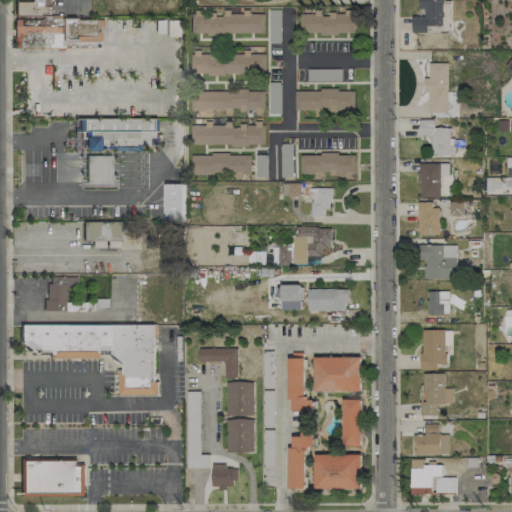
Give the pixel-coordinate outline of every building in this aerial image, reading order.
[(300,33),(353,33),(353,7),(321,7),(321,12),(300,12),(300,33)] [(264,33),(264,13),(223,13),(191,13),(191,33),(264,33)] [(102,20),(103,29),(100,29),(100,41),(76,41),(76,40),(65,41),(63,47),(14,47),(14,27),(61,27),(60,19),(75,17),(76,20),(102,20)] [(266,73),(265,53),(190,54),(191,74),(266,73)] [(448,63),(429,62),(429,78),(424,78),(423,92),(429,92),(429,112),(447,113),(448,63)] [(190,91),(191,111),(232,110),(265,109),(264,90),(190,91)] [(354,90),(295,91),(295,110),(329,109),(329,111),(354,110),(354,90)] [(155,118),(155,130),(152,130),(152,135),(146,136),(146,143),(99,143),(99,148),(83,148),(83,136),(79,136),(80,129),(82,128),(81,117),(155,118)] [(434,120),(420,120),(420,135),(432,135),(432,156),(453,156),(453,128),(434,128),(434,120)] [(264,145),(264,124),(240,124),(240,125),(212,125),(212,124),(191,124),(191,145),(264,145)] [(250,154),(190,154),(191,173),(250,172),(250,154)] [(300,174),(319,174),(319,173),(353,173),(353,154),(300,155),(300,174)] [(86,155),(86,184),(111,184),(111,156),(86,155)] [(485,177),(485,194),(511,194),(511,190),(511,158),(511,159),(511,177),(485,177)] [(450,163),(418,163),(418,197),(450,197),(450,163)] [(439,207),(432,207),(432,202),(417,202),(418,238),(440,237),(439,207)] [(464,215),(464,202),(449,202),(449,216),(464,215)] [(84,242),(120,240),(120,222),(83,223),(84,242)] [(278,265),(307,264),(307,256),(322,256),(322,249),(331,249),(330,227),(293,227),(294,242),(278,242),(278,265)] [(456,245),(414,244),(413,259),(424,260),(424,278),(456,278),(456,245)] [(281,310),(303,309),(302,284),(281,285),(281,310)] [(308,311),(347,310),(346,288),(307,290),(308,311)] [(449,291),(428,291),(427,314),(448,314),(449,291)] [(157,381),(156,394),(118,394),(118,369),(122,369),(121,363),(109,353),(106,350),(36,350),(34,353),(19,341),(20,324),(152,323),(153,381),(157,381)] [(421,369),(436,369),(436,364),(446,364),(446,345),(451,345),(451,330),(421,330),(421,369)] [(199,361),(224,361),(224,377),(237,377),(237,348),(199,348),(199,361)] [(361,356),(314,357),(314,391),(361,390),(361,356)] [(287,400),(292,400),(291,410),(312,410),(312,398),(304,398),(305,358),(288,358),(287,400)] [(444,373),(424,373),(424,402),(421,402),(421,415),(437,415),(437,404),(453,404),(453,388),(445,388),(444,373)] [(343,446),(362,446),(361,399),(342,399),(343,446)] [(226,452),(253,453),(253,419),(226,418),(226,452)] [(449,454),(449,434),(438,434),(438,424),(424,423),(424,435),(414,435),(413,454),(449,454)] [(304,488),(305,448),(313,448),(313,435),(291,435),(291,447),(288,447),(287,488),(304,488)] [(362,487),(361,453),(314,455),(315,489),(362,487)] [(81,492),(80,465),(72,466),(71,459),(21,460),(21,492),(81,492)] [(411,494),(434,493),(456,493),(455,477),(441,477),(441,465),(424,465),(424,459),(410,459),(411,494)] [(225,463),(211,464),(211,488),(235,487),(235,468),(225,468),(225,463)]
